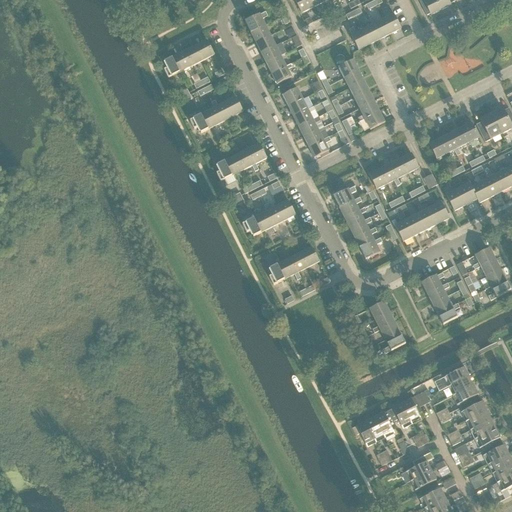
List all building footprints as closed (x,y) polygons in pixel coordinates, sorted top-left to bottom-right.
[(294,0),(302,14),(313,8),(308,0),(294,0)] [(308,0),(313,8),(325,3),(323,0),(308,0)] [(430,14),(431,16),(441,11),(434,0),(418,0),(427,16),(430,14)] [(434,0),(441,11),(450,6),(449,4),(453,3),(451,0),(434,0)] [(266,12),(245,22),(251,33),(265,26),(262,20),(268,17),(266,12)] [(383,20),(390,35),(401,29),(393,15),(383,20)] [(284,26),(289,23),(285,17),(280,19),(284,26)] [(369,20),(372,26),(380,40),(390,35),(383,20),(376,24),(373,18),(369,20)] [(251,33),(254,40),(256,44),(270,36),(265,26),(251,33)] [(362,31),(369,45),(380,40),(372,26),(362,31)] [(351,36),(358,51),(369,45),(362,31),(356,34),(353,28),(349,30),(352,36),(351,36)] [(256,44),(257,46),(261,54),(275,46),(270,36),(256,44)] [(196,47),(203,61),(214,56),(207,41),(196,47)] [(261,54),(265,62),(266,64),(281,57),(275,46),(261,54)] [(186,52),(193,66),(203,61),(196,47),(186,52)] [(186,52),(175,57),(183,72),(193,66),(186,52)] [(164,71),(168,79),(183,72),(175,57),(164,63),(168,69),(164,71)] [(266,64),(268,67),(271,74),(286,67),(281,57),(266,64)] [(338,68),(344,79),(359,72),(353,61),(338,68)] [(271,74),(277,85),(291,78),(288,71),(292,68),(291,65),(286,67),(271,74)] [(364,82),(359,72),(344,79),(349,89),(364,82)] [(280,91),(292,85),(289,79),(277,85),(280,91)] [(349,89),(354,99),(369,92),(364,82),(349,89)] [(282,96),(288,107),(303,100),(297,89),(282,96)] [(369,92),(354,99),(359,109),(374,102),(369,92)] [(243,112),(236,98),(225,103),(232,118),(243,112)] [(308,110),(303,100),(288,107),(293,117),(308,110)] [(215,109),(222,123),(232,118),(225,103),(218,107),(215,101),(212,103),(215,109)] [(359,109),(365,120),(379,112),(374,102),(359,109)] [(330,105),(324,108),(327,113),(328,113),(332,110),(333,110),(330,105)] [(204,114),(211,128),(222,123),(215,109),(204,114)] [(491,115),(501,134),(511,128),(511,114),(509,109),(504,112),(502,109),(491,115)] [(293,117),(295,121),(298,128),(313,120),(308,110),(293,117)] [(365,120),(370,131),(385,123),(379,112),(365,120)] [(198,128),(201,134),(211,128),(204,114),(190,121),(194,130),(198,128)] [(501,134),(491,115),(480,120),(481,123),(476,125),(485,142),(501,134)] [(318,130),(313,120),(298,128),(303,138),(318,130)] [(460,129),(468,144),(478,138),(471,124),(460,129)] [(460,129),(450,134),(458,149),(468,144),(460,129)] [(303,138),(309,148),(323,141),(318,130),(303,138)] [(440,140),(447,154),(454,151),(457,157),(461,155),(458,149),(450,134),(440,140)] [(329,138),(323,141),(309,148),(314,159),(329,152),(325,144),(331,141),(329,138)] [(430,145),(437,159),(447,154),(440,140),(430,145)] [(259,145),(248,150),(256,165),(267,159),(259,145)] [(238,155),(245,170),(252,166),(255,172),(259,171),(256,165),(248,150),(238,155)] [(400,160),(408,174),(418,169),(411,154),(400,160)] [(238,155),(228,161),(235,175),(245,170),(238,155)] [(400,160),(390,165),(397,179),(408,174),(400,160)] [(216,174),(221,182),(235,175),(228,161),(217,166),(220,172),(216,174)] [(380,170),(387,185),(394,181),(397,187),(400,185),(397,179),(390,165),(380,170)] [(369,175),(377,190),(387,185),(380,170),(369,175)] [(502,192),(511,187),(511,184),(505,170),(493,176),(502,192)] [(424,180),(429,189),(437,185),(432,175),(424,180)] [(490,198),(502,192),(493,176),(482,182),(490,198)] [(479,204),(490,198),(482,182),(471,187),(477,200),(479,204)] [(466,206),(477,200),(471,187),(469,183),(457,189),(466,206)] [(334,198),(340,209),(354,202),(354,201),(351,195),(356,192),(354,188),(334,198)] [(457,189),(446,195),(454,212),(466,206),(457,189)] [(340,209),(344,219),(359,211),(356,205),(361,202),(362,203),(370,199),(368,194),(360,198),(354,201),(354,202),(340,209)] [(278,207),(285,221),(296,216),(288,201),(278,207)] [(429,209),(437,225),(449,219),(440,203),(429,209)] [(264,206),(267,212),(274,227),(285,221),(278,207),(271,210),(268,204),(264,206)] [(426,231),(437,225),(429,209),(418,215),(426,231)] [(253,212),(256,217),(264,232),(274,227),(267,212),(261,215),(258,210),(253,212)] [(344,219),(346,222),(350,229),(364,222),(359,211),(344,219)] [(250,231),(253,237),(264,232),(256,217),(255,218),(252,213),(243,218),(246,223),(242,225),(247,233),(250,231)] [(415,237),(426,231),(418,215),(407,220),(415,237)] [(350,229),(355,239),(369,232),(366,225),(372,222),(370,219),(364,222),(350,229)] [(397,225),(395,226),(403,242),(415,237),(407,220),(397,225)] [(375,229),(369,232),(355,239),(360,249),(374,242),(371,235),(377,232),(375,229)] [(374,242),(360,249),(365,260),(380,253),(376,246),(382,243),(380,239),(374,242)] [(301,253),(308,268),(319,262),(312,248),(301,253)] [(490,249),(474,256),(478,264),(473,266),(475,270),(480,267),(495,259),(490,249)] [(301,253),(291,259),(298,273),(308,268),(301,253)] [(280,264),(288,278),(295,275),(298,281),(301,279),(298,273),(291,259),(280,264)] [(500,270),(495,259),(480,267),(485,278),(500,270)] [(457,266),(462,276),(467,273),(463,263),(457,266)] [(269,277),(273,286),(288,278),(280,264),(269,269),(273,275),(269,277)] [(506,280),(500,270),(485,278),(490,288),(506,280)] [(437,276),(436,276),(421,283),(426,294),(442,286),(438,280),(444,277),(442,274),(437,276)] [(327,279),(318,283),(320,288),(329,284),(327,279)] [(490,301),(496,299),(511,291),(506,280),(490,288),(494,294),(488,297),(490,301)] [(426,294),(431,302),(432,305),(447,297),(444,290),(449,288),(447,284),(442,286),(426,294)] [(432,305),(434,309),(437,315),(452,307),(447,297),(432,305)] [(390,313),(384,302),(369,310),(374,321),(390,313)] [(437,315),(442,326),(458,318),(454,311),(460,308),(458,304),(452,307),(437,315)] [(390,313),(374,321),(378,327),(373,330),(374,334),(380,331),(395,323),(390,313)] [(380,331),(385,341),(400,334),(395,323),(380,331)] [(385,341),(387,345),(388,348),(383,350),(385,355),(406,344),(400,334),(385,341)] [(469,377),(464,368),(443,378),(448,388),(469,377)] [(474,386),(469,377),(448,388),(452,396),(474,386)] [(474,386),(452,396),(457,406),(478,395),(474,386)] [(425,405),(430,403),(424,392),(419,395),(425,405)] [(419,395),(414,397),(419,408),(425,405),(419,395)] [(421,420),(418,414),(421,412),(419,408),(414,397),(414,398),(410,399),(401,404),(412,425),(421,420)] [(482,402),(461,413),(465,422),(487,411),(482,402)] [(392,409),(388,412),(393,422),(398,420),(403,430),(412,425),(401,404),(392,409)] [(447,409),(436,414),(439,420),(449,414),(447,409)] [(491,420),(487,411),(465,422),(470,431),(491,420)] [(375,417),(385,439),(394,434),(392,430),(396,427),(393,422),(388,412),(384,414),(384,413),(375,417)] [(449,414),(439,420),(441,425),(452,419),(449,414)] [(375,417),(365,422),(376,443),(385,439),(375,417)] [(496,429),(491,420),(470,431),(474,440),(496,429)] [(356,427),(367,448),(376,443),(365,422),(356,427)] [(496,429),(474,440),(479,449),(500,438),(496,429)] [(458,431),(447,436),(450,441),(460,436),(458,431)] [(423,446),(428,444),(422,433),(417,436),(423,446)] [(417,436),(412,439),(417,449),(423,446),(417,436)] [(460,436),(450,441),(452,447),(463,441),(460,436)] [(403,456),(409,453),(403,443),(398,446),(403,456)] [(509,455),(504,446),(483,456),(488,466),(509,455)] [(387,465),(392,462),(387,452),(382,454),(387,465)] [(469,452),(458,458),(461,463),(471,458),(469,452)] [(376,457),(382,467),(387,465),(382,454),(376,457)] [(406,473),(410,482),(432,471),(427,462),(434,458),(431,454),(419,460),(421,465),(406,473)] [(511,464),(511,460),(509,455),(488,466),(492,474),(511,464)] [(471,458),(461,463),(463,468),(474,463),(471,458)] [(511,475),(511,464),(492,474),(497,483),(511,475)] [(432,471),(410,482),(415,491),(436,480),(432,471)] [(469,480),(472,485),(482,479),(480,474),(469,480)] [(511,475),(497,483),(501,493),(511,487),(511,475)] [(485,485),(482,479),(472,485),(475,490),(485,485)] [(456,485),(454,480),(443,485),(446,490),(456,485)] [(441,489),(419,500),(424,509),(445,498),(441,489)] [(492,497),(489,492),(478,498),(481,503),(492,497)] [(424,509),(425,511),(440,511),(450,507),(445,498),(424,509)]
